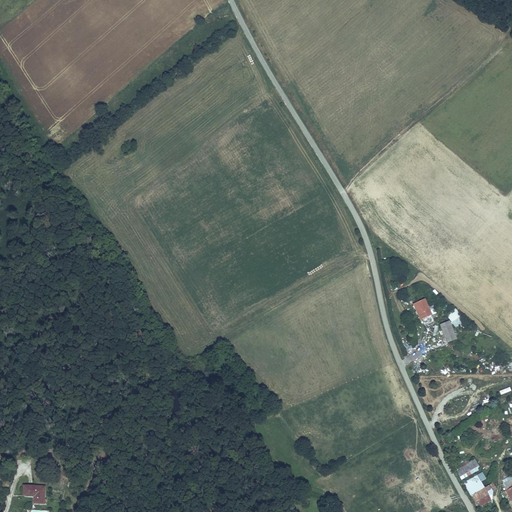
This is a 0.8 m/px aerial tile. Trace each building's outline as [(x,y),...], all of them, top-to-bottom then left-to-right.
[(435,316),(428,299),(415,304),(418,310),(421,309),(425,320),(435,316)] [(453,328),(461,321),(459,318),(451,325),(453,328)] [(455,330),(463,323),(461,321),(453,328),(455,330)] [(465,409),(473,405),(469,398),(462,402),(465,409)] [(495,489),(493,484),(483,472),(476,476),(471,468),(459,476),(475,502),(492,491),(495,489)] [(511,480),(510,478),(500,484),(511,501),(511,480)] [(46,503),(46,486),(25,486),(24,496),(35,496),(35,504),(46,503)] [(478,507),(491,500),(492,491),(475,502),(477,506),(478,507)]
